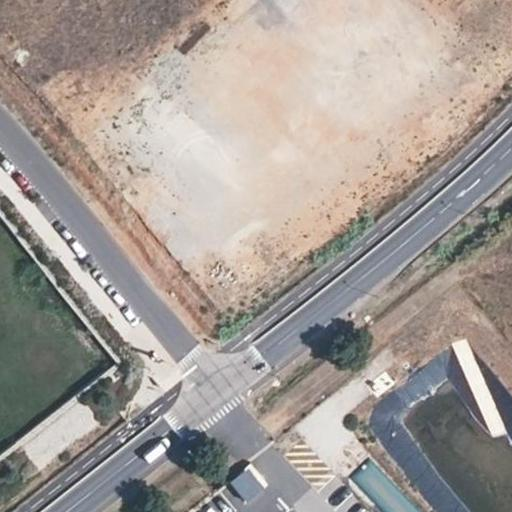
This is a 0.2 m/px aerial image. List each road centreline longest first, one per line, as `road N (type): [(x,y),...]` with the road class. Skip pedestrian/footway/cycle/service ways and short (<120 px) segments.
road 1 (tertiary): [(216,393),(511,147)]
road 2 (residential): [(216,393),(0,131)]
road 3 (tertiary): [(65,511),(216,393)]
